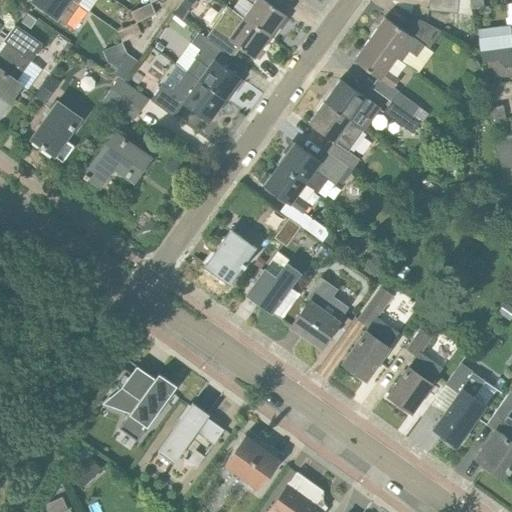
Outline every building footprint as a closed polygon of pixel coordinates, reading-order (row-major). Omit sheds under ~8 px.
[(80,5),(78,4),(72,0),(32,0),(32,1),(65,25),(80,5)] [(265,0),(246,0),(253,5),(244,18),(270,36),(286,15),(265,0)] [(429,0),(428,11),(457,14),(458,0),(429,0)] [(470,0),(472,8),(484,6),(482,0),(470,0)] [(132,12),(137,23),(156,15),(151,4),(132,12)] [(27,14),(21,22),(30,29),(37,20),(27,14)] [(370,39),(396,58),(402,61),(408,52),(416,57),(424,46),(428,49),(440,33),(427,25),(419,20),(409,34),(385,17),(370,39)] [(255,58),(270,36),(244,18),(235,30),(222,21),(216,29),(206,22),(198,32),(222,49),(229,39),(255,58)] [(117,32),(122,43),(142,34),(137,23),(117,32)] [(481,51),(511,47),(511,46),(511,27),(511,28),(511,26),(510,26),(510,24),(478,28),(481,51)] [(0,52),(0,70),(16,82),(31,61),(32,61),(42,47),(14,27),(4,41),(7,44),(0,52)] [(215,59),(222,49),(198,32),(190,43),(200,51),(187,71),(199,80),(225,99),(241,78),(215,59)] [(380,78),(380,79),(393,89),(400,80),(387,70),(396,58),(370,39),(354,60),(380,78)] [(127,53),(122,43),(103,51),(108,62),(118,69),(115,74),(124,81),(138,62),(127,53)] [(511,58),(511,47),(481,51),(480,51),(482,62),(502,60),(503,66),(511,64),(511,58)] [(16,82),(0,70),(0,115),(17,92),(12,88),(16,83),(16,84),(17,83),(16,82)] [(210,121),(225,99),(199,80),(187,71),(177,84),(171,92),(162,85),(151,101),(173,117),(184,102),(210,121)] [(44,103),(60,82),(50,75),(35,96),(44,103)] [(111,89),(141,110),(149,99),(119,78),(111,89)] [(325,101),(351,120),(360,108),(373,117),(380,108),(340,80),(325,101)] [(133,121),(141,110),(111,89),(104,100),(133,121)] [(419,107),(398,92),(392,101),(419,123),(427,113),(419,107)] [(364,130),(351,120),(325,101),(309,123),(335,142),(328,151),(348,166),(353,170),(360,160),(348,152),(348,151),(348,152),(355,143),(364,130)] [(412,134),(419,123),(392,101),(383,113),(412,134)] [(54,155),(81,118),(58,102),(31,139),(54,155)] [(134,181),(150,158),(115,133),(84,176),(99,188),(115,167),(134,181)] [(499,155),(511,153),(511,139),(497,141),(499,155)] [(335,185),(337,181),(348,166),(328,151),(321,161),(295,142),(279,164),(306,183),(318,192),(327,179),(335,185)] [(296,196),(306,183),(279,164),(264,186),(287,203),(280,212),(322,242),(323,241),(333,248),(338,241),(328,234),(329,232),(303,215),(310,206),(296,196)] [(496,206),(480,209),(483,225),(499,222),(496,206)] [(294,226),(286,220),(286,221),(282,227),(289,232),(294,226)] [(230,282),(255,247),(231,231),(206,266),(230,282)] [(247,295),(271,312),(300,271),(286,263),(289,259),(278,252),(266,270),(247,295)] [(387,268),(376,254),(364,263),(375,277),(387,268)] [(260,258),(255,265),(261,269),(266,262),(260,258)] [(368,329),(392,296),(381,288),(357,321),(368,329)] [(321,347),(339,322),(310,301),(292,326),(321,347)] [(511,317),(511,307),(505,303),(498,313),(510,321),(511,317)] [(418,358),(433,338),(429,335),(432,332),(423,326),(420,329),(405,350),(418,358)] [(366,380),(389,347),(367,331),(343,363),(366,380)] [(421,370),(412,363),(388,396),(412,412),(438,375),(424,365),(421,370)] [(457,445),(485,405),(474,397),(485,382),(460,364),(445,385),(458,395),(434,428),(457,445)] [(155,379),(137,366),(121,388),(130,394),(124,412),(130,414),(119,428),(137,441),(174,390),(169,386),(172,382),(159,373),(155,379)] [(503,477),(511,464),(511,442),(509,440),(511,436),(511,427),(503,421),(511,409),(511,389),(486,426),(495,433),(477,459),(503,477)] [(213,444),(224,430),(188,404),(178,419),(180,420),(157,451),(159,452),(160,450),(175,460),(173,462),(174,463),(196,432),(213,444)] [(269,476),(281,460),(245,434),(234,451),(236,452),(225,467),(258,490),(268,476),(269,476)] [(93,486),(109,471),(96,456),(79,471),(93,486)] [(322,511),(323,510),(314,504),(323,491),(297,472),(268,511),(322,511)] [(68,508),(62,496),(44,505),(47,511),(62,511),(72,508),(71,507),(68,508)]
